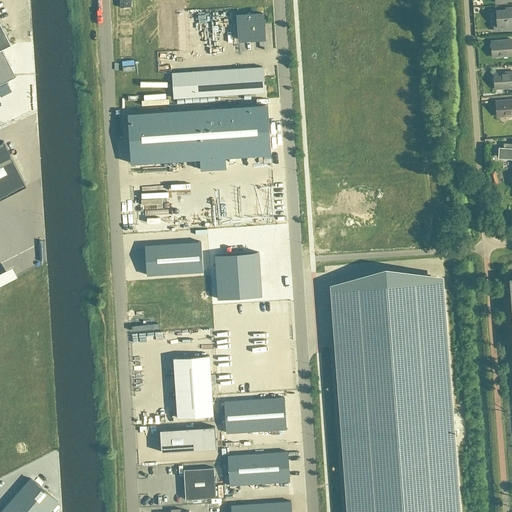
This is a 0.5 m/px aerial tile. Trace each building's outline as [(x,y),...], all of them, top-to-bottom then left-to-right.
[(497,23),(494,23),(494,31),(511,29),(511,7),(506,8),(506,10),(497,11),(497,23)] [(264,38),(263,14),(238,15),(239,40),(260,39),(260,38),(264,38)] [(0,84),(16,76),(2,49),(11,45),(0,22),(0,84)] [(511,39),(491,42),(492,57),(511,55),(511,39)] [(249,42),(242,43),(243,51),(250,50),(249,42)] [(262,67),(172,73),(173,99),(264,93),(262,67)] [(511,71),(494,73),(495,89),(511,88),(511,71)] [(511,99),(496,101),(497,117),(511,115),(511,99)] [(269,104),(129,114),(132,163),(202,159),(202,170),(227,168),(226,157),(272,154),(269,104)] [(0,199),(26,186),(4,141),(0,143),(0,199)] [(503,148),(503,157),(511,157),(511,143),(504,143),(503,148)] [(201,242),(145,245),(147,275),(203,272),(201,242)] [(259,252),(215,255),(218,299),(262,296),(259,252)] [(453,511),(437,280),(376,284),(378,304),(351,306),(354,346),(341,347),(353,511),(453,511)] [(190,366),(174,367),(177,418),(213,416),(209,356),(189,357),(190,366)] [(284,397),(224,401),(226,433),(286,429),(284,397)] [(215,427),(160,430),(162,452),(217,449),(215,427)] [(228,456),(230,486),(290,482),(288,452),(228,456)] [(214,468),(184,470),(186,500),(215,498),(214,468)] [(31,479),(1,511),(49,511),(58,502),(31,479)] [(291,511),(291,501),(231,506),(231,511),(291,511)]
